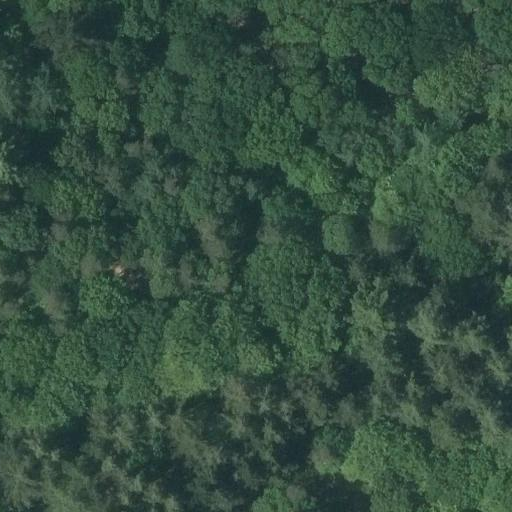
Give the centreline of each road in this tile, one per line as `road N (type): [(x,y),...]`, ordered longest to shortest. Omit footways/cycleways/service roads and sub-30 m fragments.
road 1 (track): [(234,0),(312,172),(366,427)]
road 2 (track): [(511,486),(366,427),(511,362)]
road 3 (track): [(219,511),(280,469),(366,427)]
